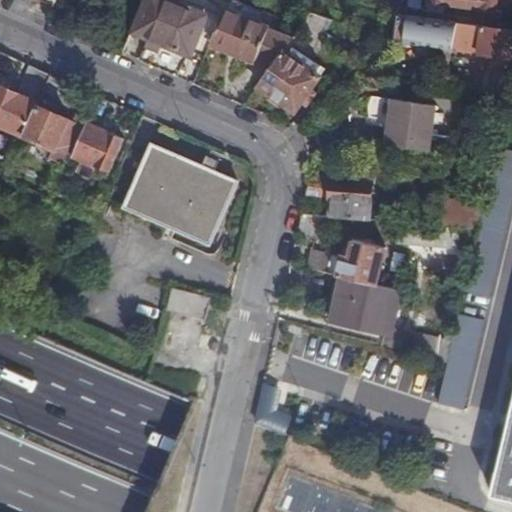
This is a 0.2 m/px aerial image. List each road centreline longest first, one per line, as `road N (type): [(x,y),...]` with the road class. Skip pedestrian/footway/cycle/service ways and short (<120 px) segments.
road 1 (residential): [(205,511),(280,200),(279,150),(0,22)]
road 2 (motorway): [(329,511),(0,370)]
